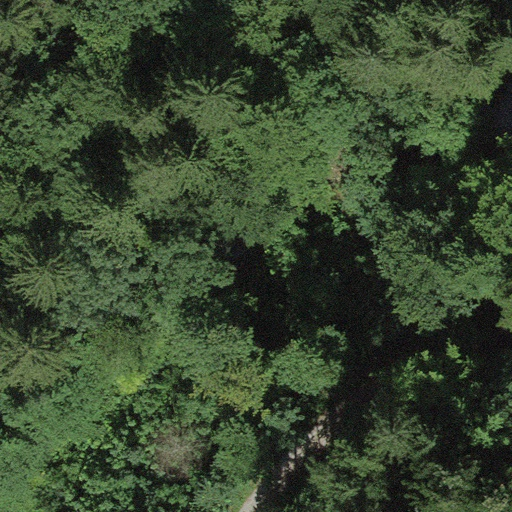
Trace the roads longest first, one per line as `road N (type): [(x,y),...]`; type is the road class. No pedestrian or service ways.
road 1 (track): [(511,338),(384,368),(245,511)]
road 2 (track): [(0,72),(275,0)]
